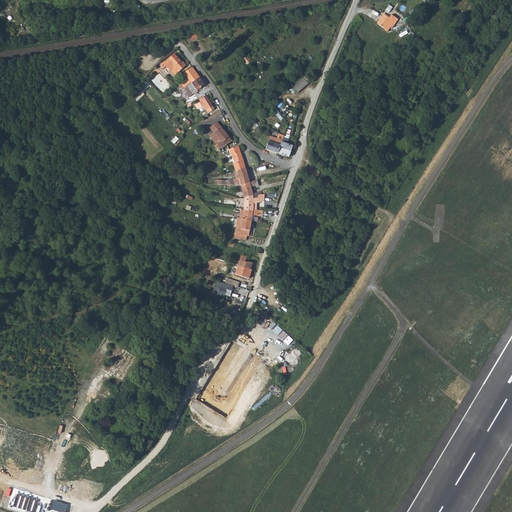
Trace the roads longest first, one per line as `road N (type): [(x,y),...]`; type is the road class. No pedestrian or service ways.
road 1 (track): [(206,363),(165,440),(97,507),(0,480)]
road 2 (unclassified): [(294,166),(356,0)]
road 3 (residential): [(173,45),(205,79),(242,141),(294,166)]
road 4 (track): [(50,494),(57,447),(114,352)]
road 5 (unclassified): [(249,305),(294,166)]
